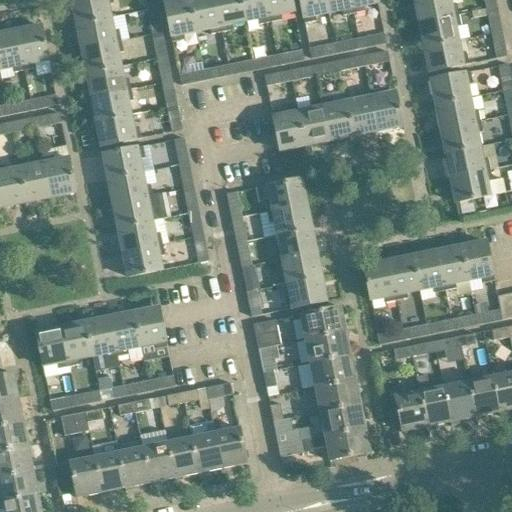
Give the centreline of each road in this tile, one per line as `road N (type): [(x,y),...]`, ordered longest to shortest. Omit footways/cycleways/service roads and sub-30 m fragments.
road 1 (residential): [(277,506),(199,120)]
road 2 (unclassified): [(277,506),(476,465)]
